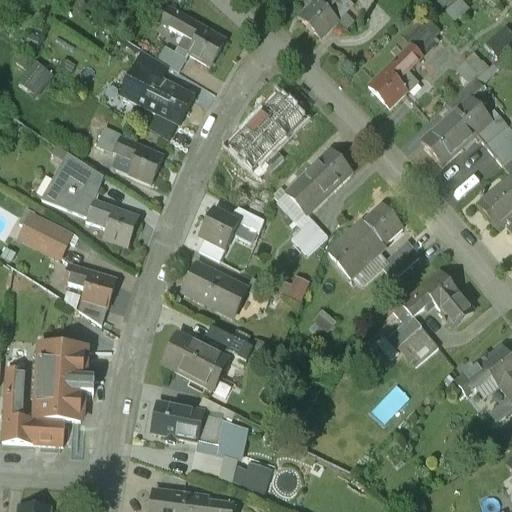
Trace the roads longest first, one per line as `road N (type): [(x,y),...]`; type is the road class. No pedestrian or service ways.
road 1 (residential): [(107,480),(119,365),(145,280),(220,106),(274,28)]
road 2 (residential): [(511,298),(274,28)]
